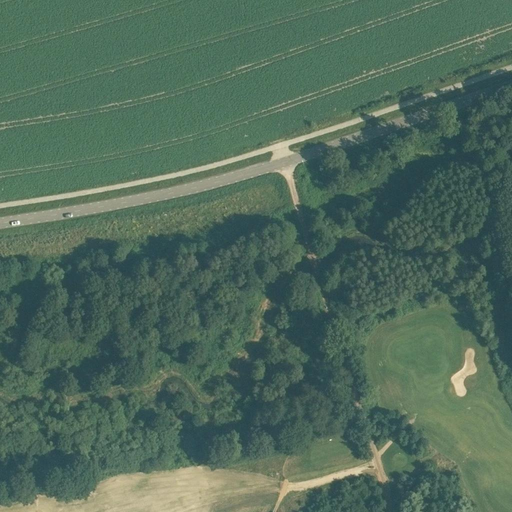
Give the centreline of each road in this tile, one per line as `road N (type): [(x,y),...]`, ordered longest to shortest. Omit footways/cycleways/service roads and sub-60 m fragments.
road 1 (tertiary): [(0,222),(249,173),(511,87)]
road 2 (track): [(395,511),(284,163)]
